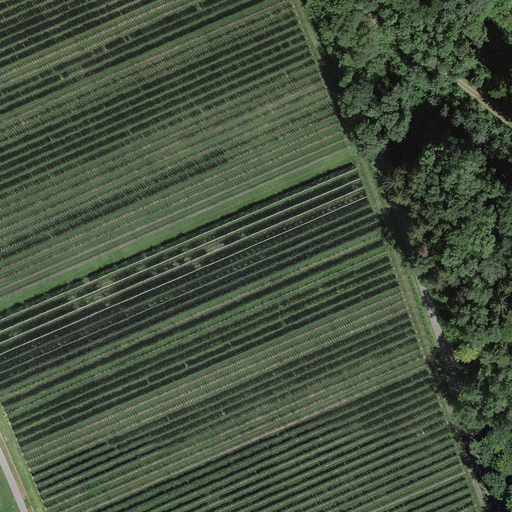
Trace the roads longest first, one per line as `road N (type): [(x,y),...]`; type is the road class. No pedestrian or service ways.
road 1 (unclassified): [(502,511),(321,0)]
road 2 (track): [(362,0),(511,123)]
